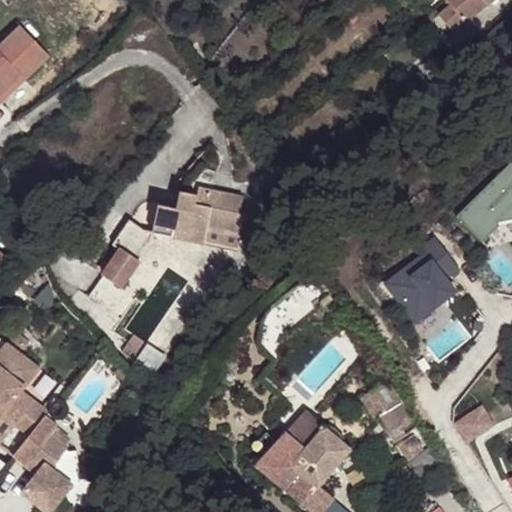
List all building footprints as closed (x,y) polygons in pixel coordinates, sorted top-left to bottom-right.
[(448,0),(451,3),(436,15),(446,28),(450,25),(456,33),(468,24),(469,25),(498,0),(448,0)] [(20,27),(0,46),(0,103),(0,104),(49,58),(20,27)] [(511,165),(457,220),(484,246),(500,230),(499,226),(511,223),(511,165)] [(205,228),(239,234),(244,213),(239,212),(242,195),(197,186),(196,194),(178,190),(175,209),(157,205),(152,232),(143,229),(128,219),(111,244),(119,250),(102,275),(120,288),(157,233),(202,241),(205,228)] [(235,247),(239,234),(205,228),(202,241),(235,247)] [(414,264),(386,287),(417,325),(432,313),(434,311),(426,301),(437,292),(435,290),(448,280),(423,249),(411,259),(414,264)] [(0,270),(10,280),(19,269),(0,251),(0,270)] [(105,309),(120,288),(102,275),(87,297),(105,309)] [(55,298),(45,285),(33,297),(48,311),(58,301),(55,298)] [(445,302),(437,292),(426,301),(434,311),(445,302)] [(432,313),(417,325),(423,333),(438,321),(432,313)] [(135,360),(146,343),(132,333),(121,351),(135,360)] [(154,373),(165,355),(146,343),(135,360),(154,373)] [(0,363),(0,373),(4,368),(14,375),(28,357),(14,346),(0,363)] [(0,444),(7,450),(23,429),(37,440),(20,461),(32,471),(36,465),(44,471),(46,477),(44,480),(29,497),(47,511),(61,511),(79,490),(63,477),(63,468),(75,452),(59,441),(64,435),(50,423),(55,416),(27,395),(47,371),(28,357),(14,375),(4,368),(0,373),(0,444)] [(122,384),(128,378),(119,369),(113,374),(122,384)] [(371,410),(391,396),(383,383),(360,398),(369,411),(371,410)] [(371,410),(393,442),(406,433),(400,422),(406,419),(391,396),(371,410)] [(461,443),(493,430),(484,408),(452,421),(461,443)] [(303,451),(291,466),(300,474),(285,491),(309,511),(321,511),(332,498),(318,486),(349,448),(324,427),(305,411),(285,434),(303,451)] [(277,482),(276,483),(285,491),(300,474),(291,466),(303,451),(285,434),(258,466),(277,482)] [(404,461),(408,459),(422,450),(412,435),(395,446),(404,461)] [(422,450),(408,459),(421,482),(443,465),(429,445),(422,450)] [(63,477),(79,490),(96,469),(75,452),(63,468),(63,477)] [(32,471),(44,480),(46,477),(44,471),(36,465),(32,471)] [(414,504),(417,510),(425,506),(422,499),(414,504)]
